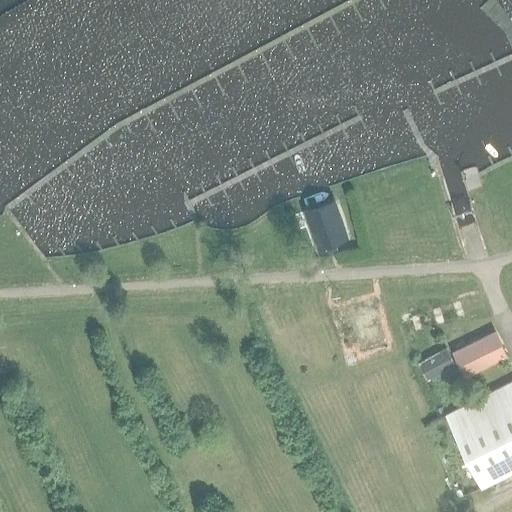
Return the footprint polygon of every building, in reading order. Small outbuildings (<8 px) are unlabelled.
[(335,241),(349,236),(335,199),(303,211),(319,255),(337,249),(335,241)] [(367,352),(396,345),(383,297),(355,305),(367,352)] [(427,298),(417,301),(423,330),(466,320),(462,301),(430,308),(427,298)] [(347,339),(361,336),(354,303),(340,306),(347,339)] [(203,318),(249,324),(250,311),(205,305),(203,318)] [(421,333),(419,315),(406,317),(407,334),(421,333)] [(288,355),(296,376),(337,360),(320,318),(299,326),(308,348),(288,355)] [(158,321),(136,352),(161,369),(183,337),(158,321)] [(93,359),(108,355),(99,325),(84,329),(93,359)] [(466,376),(507,356),(495,332),(454,353),(466,376)] [(15,365),(25,373),(45,346),(34,338),(15,365)] [(446,348),(419,363),(427,379),(455,364),(446,348)] [(187,364),(173,400),(187,405),(200,369),(187,364)] [(46,411),(61,377),(49,372),(35,405),(46,411)] [(83,375),(84,389),(121,387),(121,373),(83,375)] [(511,380),(442,415),(479,490),(511,473),(511,380)] [(249,382),(243,396),(280,410),(286,396),(249,382)] [(234,438),(182,462),(198,496),(250,472),(234,438)] [(438,448),(417,451),(421,475),(441,472),(438,448)] [(380,474),(373,494),(393,501),(399,481),(380,474)] [(106,486),(72,501),(76,511),(80,511),(112,499),(106,486)] [(457,486),(438,495),(445,511),(449,511),(465,504),(457,486)]
